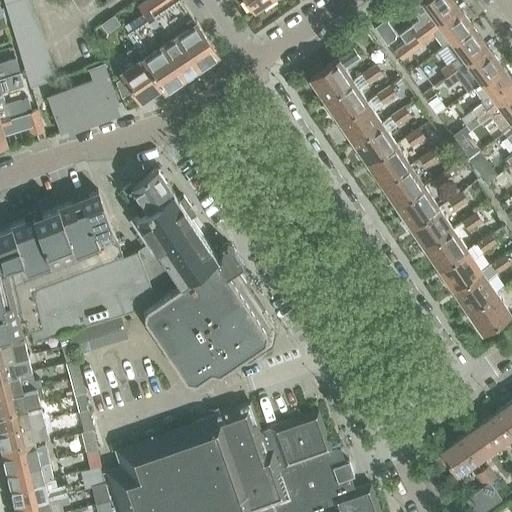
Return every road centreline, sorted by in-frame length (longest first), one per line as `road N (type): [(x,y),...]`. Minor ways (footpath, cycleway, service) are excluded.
road 1 (residential): [(475,374),(257,65)]
road 2 (residential): [(164,124),(335,354)]
road 3 (residential): [(0,180),(164,124)]
road 4 (residential): [(335,354),(193,404)]
